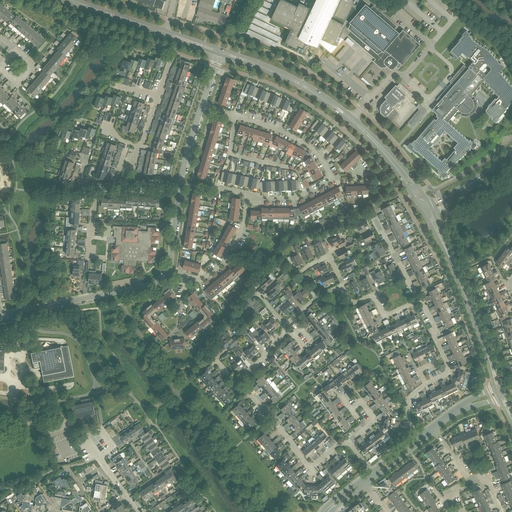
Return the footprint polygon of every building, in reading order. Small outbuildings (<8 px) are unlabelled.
[(135,0),(139,1),(154,6),(154,5),(158,6),(157,9),(158,9),(158,8),(162,9),(165,1),(166,2),(166,1),(164,1),(164,0),(135,0)] [(201,0),(200,4),(199,8),(200,8),(197,15),(224,24),(227,16),(220,14),(211,11),(215,0),(218,0),(224,2),(224,1),(224,0),(223,0),(201,0)] [(338,36),(341,30),(352,7),(355,1),(353,0),(317,0),(313,10),(306,7),(307,7),(299,3),(298,7),(283,0),(276,0),(274,6),(277,8),(271,20),(291,29),(285,43),(299,49),(298,50),(303,52),(304,50),(306,51),(314,36),(336,46),(337,46),(337,45),(341,38),(338,36)] [(384,64),(387,66),(391,70),(394,69),(398,64),(398,61),(403,65),(420,45),(403,30),(400,33),(394,29),(397,26),(373,6),(371,8),(366,4),(359,12),(355,8),(352,7),(341,30),(338,36),(341,38),(344,39),(347,35),(375,59),(373,62),(379,67),(381,64),(384,64)] [(1,18),(5,21),(11,14),(7,10),(1,18)] [(15,17),(11,14),(5,21),(8,25),(16,16),(15,17)] [(20,19),(16,16),(8,25),(9,25),(10,23),(14,26),(20,19)] [(24,22),(20,19),(14,26),(18,30),(24,22)] [(28,26),(24,22),(18,30),(21,33),(28,26)] [(32,29),(28,26),(21,33),(25,37),(32,29)] [(29,40),(36,32),(32,29),(25,37),(29,40)] [(488,51),(485,48),(479,45),(476,43),(473,40),(471,39),(472,38),(469,35),(465,31),(462,35),(463,36),(459,40),(460,40),(450,52),(454,56),(453,57),(454,58),(455,59),(456,59),(457,59),(458,58),(462,53),(467,58),(468,57),(473,61),(467,68),(464,65),(462,67),(459,70),(452,78),(452,77),(451,77),(450,77),(449,78),(449,79),(448,80),(449,81),(451,83),(448,87),(450,89),(432,110),(437,114),(436,116),(438,118),(436,120),(434,119),(424,130),(415,141),(415,140),(412,143),(411,142),(407,146),(414,152),(415,151),(417,152),(417,151),(438,170),(438,171),(441,173),(440,174),(444,178),(447,174),(446,172),(450,168),(453,165),(461,158),(464,155),(467,153),(471,147),(473,149),(477,145),(472,141),(471,142),(469,140),(469,141),(447,122),(458,110),(459,111),(460,112),(460,111),(462,113),(465,114),(468,113),(471,112),(473,109),(474,107),(474,104),(473,101),(471,98),(470,97),(474,93),(484,81),(487,83),(489,85),(488,86),(494,91),(493,92),(498,97),(496,99),(495,98),(487,107),(488,107),(486,110),(486,111),(486,112),(487,112),(486,113),(490,117),(491,116),(492,117),(491,118),(493,119),(492,120),(496,123),(499,119),(498,119),(506,109),(511,101),(511,86),(510,84),(501,74),(500,73),(505,68),(500,64),(495,59),(488,51)] [(40,36),(36,32),(29,40),(33,43),(40,36)] [(78,40),(72,34),(70,33),(67,37),(74,43),(78,40)] [(37,47),(44,39),(40,36),(33,43),(37,47)] [(74,43),(67,37),(64,41),(71,47),(74,43)] [(71,47),(64,41),(60,45),(68,51),(71,47)] [(68,51),(60,45),(57,49),(66,57),(66,56),(65,55),(68,51)] [(66,57),(57,49),(58,50),(55,54),(63,60),(66,57)] [(63,60),(55,54),(52,58),(59,64),(63,60)] [(156,57),(155,60),(153,68),(157,69),(158,66),(161,67),(161,66),(163,61),(163,60),(156,57)] [(59,64),(52,58),(49,62),(56,68),(59,64)] [(144,68),(147,61),(140,58),(139,62),(136,69),(141,71),(142,67),(144,68)] [(148,58),(147,61),(144,68),(149,70),(150,67),(153,68),(155,60),(148,58)] [(181,63),(179,68),(188,71),(190,66),(185,64),(186,61),(177,58),(175,61),(181,63)] [(136,69),(139,62),(131,59),(130,62),(128,70),(133,71),(134,68),(136,69)] [(128,70),(130,62),(123,60),(120,70),(125,72),(126,69),(128,70)] [(56,68),(49,62),(45,66),(53,72),(56,68)] [(42,70),(51,77),(50,76),(53,72),(45,66),(42,70)] [(51,77),(42,70),(43,71),(40,75),(47,81),(51,77)] [(40,75),(37,79),(44,85),(47,81),(40,75)] [(225,83),(233,86),(234,80),(237,81),(237,79),(235,78),(234,80),(227,77),(225,83)] [(174,84),(176,85),(185,88),(185,87),(183,87),(185,81),(176,78),(174,84)] [(33,83),(41,89),(44,85),(37,79),(33,83)] [(33,83),(30,87),(37,93),(41,89),(33,83)] [(248,94),(251,85),(245,83),(241,92),(246,93),(248,94)] [(384,97),(387,99),(385,101),(382,104),(382,103),(381,104),(380,105),(380,106),(380,107),(379,108),(379,109),(379,110),(380,111),(380,112),(380,113),(381,114),(381,115),(382,115),(383,115),(385,118),(386,117),(391,122),(398,114),(393,109),(394,109),(392,108),(394,106),(397,103),(398,104),(399,104),(400,104),(402,102),(404,104),(412,96),(408,93),(409,92),(409,91),(408,90),(400,83),(397,86),(396,85),(384,97)] [(251,85),(248,94),(250,95),(253,96),(257,87),(251,85)] [(37,93),(30,87),(27,90),(34,97),(37,93)] [(257,87),(253,96),(257,98),(259,99),(263,90),(257,87)] [(181,98),(183,93),(175,90),(173,95),(181,98)] [(263,90),(259,99),(261,100),(265,102),(269,92),(263,90)] [(220,98),(228,100),(230,95),(222,92),(220,98)] [(269,92),(265,102),(269,103),(271,104),(275,95),(269,92)] [(6,94),(0,100),(0,101),(3,105),(11,96),(10,98),(6,94)] [(114,95),(113,98),(111,105),(115,107),(116,104),(119,105),(121,97),(114,95)] [(180,103),(181,98),(173,95),(171,100),(180,103)] [(275,95),(271,104),(273,105),(277,107),(281,97),(275,95)] [(15,100),(11,96),(3,105),(4,104),(8,107),(15,100)] [(102,106),(105,99),(98,96),(94,107),(99,108),(100,105),(102,106)] [(106,96),(105,99),(102,106),(107,108),(108,104),(111,105),(113,98),(106,96)] [(282,109),(286,100),(281,97),(277,107),(280,108),(281,108),(282,109)] [(228,100),(220,98),(218,103),(226,106),(228,100)] [(18,104),(15,100),(8,107),(11,111),(18,104)] [(286,100),(282,109),(285,109),(284,110),(288,112),(292,102),(286,100)] [(136,101),(134,106),(142,109),(144,104),(136,101)] [(22,107),(18,104),(11,111),(15,114),(22,107)] [(427,111),(419,104),(416,107),(424,114),(427,111)] [(131,105),(129,110),(141,114),(142,109),(134,106),(131,105)] [(176,114),(178,108),(169,105),(167,111),(176,114)] [(22,107),(15,114),(18,118),(26,111),(22,107)] [(298,113),(305,117),(307,113),(309,114),(311,112),(308,111),(307,112),(301,108),(298,113)] [(139,119),(141,114),(129,110),(128,116),(130,116),(139,119)] [(178,115),(176,114),(167,111),(166,116),(177,120),(178,115)] [(305,117),(298,113),(295,117),(302,122),(305,117)] [(177,120),(166,116),(164,115),(162,121),(170,124),(172,119),(176,120),(177,120)] [(130,116),(128,122),(137,125),(139,119),(130,116)] [(302,122),(295,117),(292,122),(299,127),(302,122)] [(413,117),(408,123),(413,127),(418,122),(413,117)] [(214,119),(212,125),(220,128),(222,122),(214,119)] [(316,131),(322,124),(317,120),(311,127),(314,130),(315,130),(316,131)] [(173,124),(170,124),(162,121),(160,126),(171,129),(173,124)] [(137,125),(128,122),(127,127),(123,126),(122,129),(134,133),(137,125)] [(299,127),(292,122),(289,127),(296,131),(299,127)] [(322,124),(316,131),(318,133),(321,135),(327,128),(322,124)] [(160,126),(158,131),(167,134),(169,135),(171,129),(160,126)] [(89,127),(88,130),(86,137),(90,139),(91,136),(94,137),(96,130),(89,127)] [(73,128),(72,132),(69,139),(74,140),(75,137),(77,138),(80,131),(73,128)] [(81,128),(80,131),(77,138),(82,140),(83,137),(86,137),(88,130),(81,128)] [(327,128),(321,135),(324,138),(326,139),(332,132),(327,128)] [(57,138),(61,140),(66,141),(67,138),(69,139),(72,132),(64,129),(64,132),(60,131),(57,138)] [(253,140),(258,142),(261,131),(256,130),(253,138),(253,140)] [(165,139),(167,134),(158,131),(156,136),(165,139)] [(266,133),(261,131),(258,142),(263,144),(266,133)] [(332,132),(326,139),(328,141),(327,141),(331,144),(337,136),(332,132)] [(263,144),(270,146),(274,135),(266,133),(263,144)] [(274,135),(270,146),(276,149),(277,146),(281,139),(274,135)] [(163,144),(165,139),(156,136),(155,141),(163,144)] [(336,147),(342,140),(337,136),(331,144),(334,146),(336,147)] [(286,141),(281,139),(277,146),(282,149),(286,141)] [(342,140),(336,147),(337,149),(341,152),(347,144),(342,140)] [(162,150),(163,144),(155,141),(153,147),(155,148),(163,150),(162,150)] [(281,151),(286,153),(291,144),(286,141),(282,149),(281,151)] [(108,143),(106,148),(114,151),(116,146),(108,143)] [(296,146),(291,144),(286,153),(291,156),(296,146)] [(296,158),(297,156),(301,149),(296,146),(291,156),(296,158)] [(114,151),(106,148),(104,154),(113,156),(114,151)] [(162,154),(163,150),(155,148),(154,152),(148,151),(147,157),(156,158),(157,153),(162,154)] [(356,151),(352,155),(358,161),(362,157),(357,151),(358,150),(356,148),(354,149),(356,151)] [(297,156),(303,160),(309,153),(301,149),(297,156)] [(314,162),(309,153),(303,160),(307,166),(314,162)] [(104,154),(102,159),(111,162),(113,156),(104,154)] [(348,158),(354,165),(358,161),(352,155),(348,158)] [(348,158),(344,162),(350,168),(354,165),(348,158)] [(111,162),(102,159),(100,164),(109,167),(111,162)] [(66,160),(64,165),(73,168),(74,163),(66,160)] [(317,166),(314,162),(307,166),(306,166),(309,171),(310,171),(317,166)] [(350,168),(344,162),(340,166),(346,172),(350,168)] [(62,171),(71,174),(73,168),(64,165),(62,171)] [(320,171),(317,166),(310,171),(312,174),(313,175),(320,171)] [(107,172),(99,169),(97,174),(93,173),(93,174),(92,176),(105,180),(107,172)] [(62,171),(60,176),(69,179),(71,174),(62,171)] [(323,176),(320,171),(313,175),(312,176),(312,177),(311,178),(313,181),(314,180),(314,181),(323,176)] [(227,182),(229,173),(222,172),(222,174),(220,181),(225,182),(227,182)] [(241,175),(235,174),(233,184),(237,185),(237,184),(239,185),(241,175)] [(69,179),(60,176),(58,182),(67,185),(69,179)] [(247,177),(245,186),(249,187),(252,187),(253,178),(247,177)] [(253,178),(252,187),(254,188),(260,190),(260,182),(260,180),(253,178)] [(339,187),(334,190),(339,200),(344,197),(339,187)] [(329,192),(334,202),(339,200),(334,190),(329,192)] [(324,195),(328,202),(329,204),(334,202),(329,192),(324,195)] [(323,205),(328,202),(324,195),(319,197),(323,205)] [(71,205),(80,205),(80,200),(81,200),(82,197),(75,196),(74,199),(71,199),(71,205)] [(319,197),(314,200),(319,210),(324,207),(323,205),(319,197)] [(102,198),(102,203),(99,202),(99,208),(104,208),(104,207),(108,207),(108,198),(102,198)] [(314,212),(319,210),(314,200),(309,202),(314,212)] [(309,202),(304,205),(310,215),(314,212),(309,202)] [(381,206),(385,214),(393,210),(389,202),(381,206)] [(310,215),(304,205),(300,207),(303,214),(301,215),(303,218),(304,218),(310,215)] [(295,208),(289,208),(289,219),(296,219),(297,219),(297,216),(299,215),(297,209),(295,209),(295,208)] [(396,216),(393,210),(385,214),(388,220),(396,216)] [(399,221),(396,216),(388,220),(391,225),(399,221)] [(79,217),(70,217),(66,217),(66,226),(70,227),(77,227),(77,224),(79,224),(79,217)] [(360,223),(356,224),(359,230),(369,225),(366,219),(363,221),(362,220),(359,221),(360,223)] [(391,225),(393,230),(401,227),(399,221),(391,225)] [(226,229),(234,233),(237,229),(229,225),(226,229)] [(148,227),(147,231),(138,231),(138,227),(123,226),(123,227),(113,226),(113,230),(114,230),(114,237),(117,238),(116,245),(115,249),(111,248),(111,257),(115,257),(114,261),(119,261),(119,259),(124,260),(124,265),(122,265),(122,269),(126,269),(125,273),(134,274),(134,270),(138,270),(138,266),(136,266),(137,260),(148,261),(148,263),(152,263),(152,259),(156,259),(157,251),(153,251),(153,247),(151,247),(151,244),(155,244),(155,240),(159,240),(160,232),(156,232),(156,228),(148,227)] [(77,227),(70,227),(70,230),(67,229),(67,235),(76,236),(76,230),(77,230),(77,227)] [(404,232),(401,227),(393,230),(396,236),(404,232)] [(224,234),(231,238),(234,233),(226,229),(224,234)] [(372,231),(363,235),(366,242),(375,238),(372,231)] [(406,237),(404,232),(396,236),(398,241),(406,237)] [(221,239),(228,243),(231,238),(224,234),(221,239)] [(325,251),(324,249),(326,248),(321,236),(317,238),(319,242),(314,245),(318,254),(325,251)] [(339,236),(329,240),(332,247),(339,244),(340,247),(346,244),(344,240),(341,241),(339,236)] [(409,243),(406,237),(398,241),(401,247),(409,243)] [(218,244),(226,248),(228,243),(221,239),(218,244)] [(373,248),(374,250),(383,246),(380,242),(376,244),(375,241),(367,245),(368,248),(371,247),(372,249),(373,248)] [(218,244),(216,248),(223,252),(226,248),(218,244)] [(371,253),(373,256),(375,261),(381,258),(380,256),(386,253),(383,246),(374,250),(375,251),(371,253)] [(404,249),(407,255),(415,251),(412,246),(404,249)] [(75,249),(66,248),(66,254),(69,254),(68,257),(75,258),(76,255),(75,255),(75,249)] [(220,257),(223,252),(216,248),(213,253),(220,257)] [(309,248),(302,251),(306,260),(313,257),(309,248)] [(346,248),(337,252),(340,259),(349,255),(346,248)] [(417,257),(415,251),(407,255),(409,260),(417,257)] [(511,260),(511,258),(503,252),(500,257),(510,264),(511,260)] [(290,264),(293,263),(295,267),(302,263),(298,254),(292,257),(291,256),(288,258),(290,264)] [(10,264),(9,257),(0,258),(0,262),(0,265),(10,264)] [(409,260),(412,266),(420,262),(417,257),(409,260)] [(510,264),(500,257),(497,261),(500,264),(499,266),(502,268),(506,263),(508,265),(510,264)] [(347,264),(341,266),(345,273),(354,269),(352,265),(355,264),(352,258),(346,261),(347,264)] [(72,272),(71,275),(73,275),(73,276),(79,276),(80,270),(83,270),(84,262),(78,262),(77,266),(74,266),(73,272),(72,272)] [(423,267),(420,262),(412,266),(415,271),(423,267)] [(236,267),(242,273),(246,269),(240,263),(236,267)] [(390,278),(392,277),(397,275),(392,264),(389,266),(387,263),(382,265),(384,269),(386,268),(390,278)] [(483,272),(491,268),(488,263),(483,266),(482,264),(480,265),(483,272)] [(11,271),(10,264),(0,265),(1,272),(11,271)] [(319,264),(314,267),(316,272),(319,270),(321,274),(329,270),(326,264),(321,267),(319,264)] [(238,277),(242,273),(236,267),(232,270),(238,277)] [(423,267),(415,271),(417,277),(425,273),(423,267)] [(233,280),(238,277),(232,270),(231,268),(226,272),(232,278),(233,280)] [(483,272),(486,277),(497,272),(496,270),(493,272),(491,268),(483,272)] [(375,270),(370,273),(372,278),(375,276),(379,283),(385,280),(381,271),(376,273),(375,270)] [(12,278),(11,271),(1,272),(2,279),(12,278)] [(228,282),(232,278),(226,272),(222,276),(228,282)] [(498,273),(497,272),(486,277),(488,282),(493,280),(496,279),(494,275),(498,273)] [(428,278),(425,273),(417,277),(420,282),(428,278)] [(334,281),(331,275),(325,278),(324,276),(316,280),(317,282),(319,281),(322,280),(325,287),(329,286),(328,284),(334,281)] [(230,284),(228,282),(222,276),(218,279),(225,288),(230,284)] [(268,276),(259,283),(264,289),(273,281),(268,276)] [(354,277),(348,280),(354,293),(360,290),(354,277)] [(3,286),(13,285),(12,278),(2,279),(3,286)] [(367,278),(361,280),(365,289),(371,286),(367,278)] [(428,278),(420,282),(423,287),(431,283),(428,278)] [(225,288),(218,279),(214,283),(219,289),(221,292),(225,288)] [(494,283),(493,280),(488,282),(485,284),(488,289),(499,283),(498,282),(494,283)] [(267,289),(269,292),(267,294),(271,299),(281,290),(278,287),(279,286),(276,282),(267,289)] [(214,283),(210,286),(215,292),(219,289),(214,283)] [(488,295),(490,294),(498,290),(496,287),(500,285),(499,283),(488,289),(485,290),(488,295)] [(14,292),(13,285),(3,286),(4,293),(14,292)] [(217,295),(215,292),(210,286),(206,290),(210,294),(208,296),(211,300),(217,295)] [(429,298),(438,293),(436,288),(429,292),(430,295),(428,296),(429,298)] [(164,293),(165,294),(170,300),(175,296),(175,297),(175,296),(169,289),(168,289),(169,289),(164,293)] [(306,299),(305,298),(309,294),(306,290),(303,293),(303,292),(301,293),(299,291),(293,296),(300,304),(306,299)] [(490,294),(493,299),(504,294),(503,292),(500,294),(498,290),(490,294)] [(188,298),(191,302),(197,297),(199,296),(198,296),(195,292),(195,291),(187,298),(188,298)] [(15,299),(14,292),(4,293),(5,300),(15,299)] [(441,298),(438,293),(429,298),(430,300),(432,299),(434,302),(441,298)] [(161,298),(166,304),(170,300),(165,294),(161,298)] [(493,306),(495,304),(503,301),(501,297),(505,295),(504,294),(493,299),(490,300),(493,306)] [(201,301),(197,297),(191,302),(195,306),(201,301)] [(161,298),(157,302),(162,308),(166,304),(161,298)] [(249,298),(242,304),(247,310),(249,308),(253,313),(258,309),(252,301),(251,301),(249,298)] [(434,308),(444,304),(441,298),(434,302),(435,305),(433,306),(434,308)] [(205,306),(201,301),(195,306),(199,311),(200,310),(205,306)] [(289,301),(285,304),(290,311),(294,308),(289,301)] [(495,304),(498,309),(509,304),(508,302),(505,304),(503,301),(495,304)] [(152,305),(156,310),(157,311),(158,311),(157,311),(162,308),(157,302),(152,305)] [(286,315),(290,311),(285,304),(282,302),(278,306),(286,315)] [(360,312),(368,309),(366,306),(369,305),(367,303),(358,307),(360,312)] [(151,315),(156,310),(152,305),(151,304),(143,312),(143,311),(142,312),(146,316),(142,319),(149,328),(150,328),(155,322),(151,317),(151,315)] [(204,318),(199,322),(203,327),(204,328),(213,321),(209,317),(213,313),(206,305),(206,304),(205,306),(200,310),(204,315),(204,318)] [(446,309),(444,304),(434,308),(435,311),(437,309),(439,312),(446,309)] [(500,319),(508,315),(506,312),(508,311),(506,307),(510,306),(509,304),(498,309),(495,311),(498,316),(500,319)] [(368,309),(360,312),(363,318),(372,313),(371,311),(369,312),(368,309)] [(449,314),(446,309),(439,312),(440,315),(438,316),(439,319),(449,314)] [(316,317),(310,310),(304,315),(306,317),(306,318),(308,321),(306,322),(308,324),(316,317)] [(188,315),(189,317),(192,320),(197,316),(193,311),(188,315)] [(163,322),(166,318),(168,317),(163,312),(158,316),(163,322)] [(372,313),(363,318),(365,323),(373,319),(371,316),(374,315),(372,313)] [(410,314),(408,315),(412,324),(418,322),(417,320),(420,319),(418,314),(415,316),(414,314),(411,316),(410,314)] [(449,314),(439,319),(440,321),(442,320),(444,323),(451,319),(449,314)] [(407,327),(412,324),(408,315),(406,316),(407,318),(404,320),(407,327)] [(503,321),(505,327),(511,324),(511,321),(511,318),(509,319),(508,315),(500,319),(501,322),(503,321)] [(319,321),(316,317),(308,324),(309,326),(311,324),(313,326),(319,321)] [(272,318),(264,325),(270,332),(273,330),(279,325),(272,318)] [(319,322),(319,321),(313,326),(315,329),(313,331),(315,333),(325,324),(322,319),(319,322)] [(373,319),(365,323),(368,327),(377,322),(377,321),(374,322),(373,319)] [(402,329),(407,327),(404,320),(401,321),(400,319),(398,320),(402,329)] [(454,324),(451,319),(444,323),(445,326),(443,327),(444,329),(454,324)] [(394,324),(397,332),(398,334),(403,332),(402,329),(398,320),(395,321),(397,323),(394,324)] [(153,332),(154,331),(160,326),(157,322),(157,321),(155,322),(150,328),(153,332)] [(199,331),(203,327),(199,322),(198,321),(193,325),(199,331)] [(368,327),(369,331),(377,327),(375,325),(378,324),(377,322),(368,327)] [(321,336),(327,330),(329,328),(325,324),(315,333),(317,335),(318,333),(321,336)] [(387,325),(392,334),(397,332),(394,324),(392,325),(391,326),(390,324),(387,325)] [(511,324),(505,327),(502,328),(504,333),(511,330),(511,324)] [(189,328),(194,334),(199,331),(193,325),(189,328)] [(383,330),(387,337),(392,334),(387,325),(385,326),(386,328),(383,330)] [(154,331),(158,335),(164,330),(160,326),(154,331)] [(195,336),(194,334),(189,328),(185,332),(191,339),(195,336)] [(266,341),(267,342),(270,339),(269,338),(270,338),(264,331),(263,332),(261,329),(258,332),(266,341)] [(379,329),(377,330),(382,339),(387,337),(383,330),(380,331),(379,329)] [(164,330),(158,335),(157,336),(161,341),(168,335),(168,334),(164,330)] [(330,334),(327,330),(321,336),(323,338),(321,340),(322,341),(330,334)] [(377,342),(382,339),(377,330),(371,333),(375,331),(376,333),(373,335),(377,342)] [(261,345),(266,341),(258,332),(255,334),(257,337),(256,338),(261,345)] [(446,338),(447,341),(454,337),(452,332),(442,337),(443,339),(446,338)] [(330,334),(322,341),(327,347),(324,343),(326,342),(328,344),(331,347),(335,343),(334,342),(337,340),(336,338),(334,339),(330,334)] [(236,336),(232,339),(229,335),(220,343),(225,349),(230,344),(233,348),(241,341),(236,336)] [(457,342),(454,337),(447,341),(449,344),(446,345),(447,347),(457,342)] [(163,345),(165,346),(164,347),(168,352),(171,350),(185,348),(188,350),(192,347),(188,342),(185,342),(184,338),(170,340),(170,344),(167,344),(166,343),(163,345)] [(322,351),(323,351),(325,348),(320,342),(318,344),(316,342),(315,343),(322,351)] [(459,347),(457,342),(447,347),(449,349),(451,348),(452,351),(459,347)] [(282,350),(286,354),(292,349),(290,346),(292,344),(290,343),(282,350)] [(313,348),(319,354),(320,356),(322,355),(321,354),(324,352),(323,351),(322,351),(315,343),(314,344),(316,346),(313,348)] [(432,343),(427,346),(432,355),(434,354),(433,352),(436,351),(432,343)] [(246,346),(248,348),(254,355),(258,351),(252,345),(251,346),(249,344),(246,346)] [(430,356),(432,355),(427,346),(426,344),(423,345),(423,344),(420,345),(425,356),(428,354),(430,356)] [(62,346),(51,349),(30,353),(32,360),(34,369),(41,368),(41,369),(44,382),(74,376),(68,345),(62,346)] [(415,348),(417,351),(422,360),(424,359),(422,357),(425,356),(420,345),(415,348)] [(451,355),(452,357),(462,352),(459,347),(452,351),(454,354),(451,355)] [(250,359),(254,355),(248,348),(244,352),(250,359)] [(315,358),(319,354),(313,348),(311,350),(309,348),(308,350),(315,358)] [(294,351),(292,349),(286,354),(290,358),(296,353),(298,351),(296,349),(294,351)] [(410,354),(412,353),(415,361),(418,359),(419,362),(422,360),(417,351),(414,352),(412,349),(409,351),(410,354)] [(315,358),(308,350),(306,352),(307,353),(305,356),(310,362),(315,358)] [(464,358),(462,352),(452,357),(454,359),(456,358),(457,361),(464,358)] [(391,356),(395,363),(405,359),(403,357),(401,358),(400,354),(398,355),(396,353),(391,356)] [(306,366),(310,362),(305,356),(302,358),(301,356),(299,358),(306,366)] [(237,358),(235,360),(242,368),(246,365),(240,358),(238,360),(237,358)] [(301,369),(306,366),(299,358),(293,362),(293,363),(297,359),(299,361),(296,363),(300,368),(298,370),(301,372),(303,371),(301,369)] [(467,363),(464,358),(457,361),(459,364),(456,365),(458,368),(463,365),(467,363)] [(233,364),(232,365),(237,372),(242,368),(235,360),(234,359),(231,361),(233,364)] [(406,361),(405,359),(395,363),(398,368),(405,365),(403,362),(406,361)] [(356,363),(352,367),(357,373),(359,371),(361,373),(363,372),(356,363)] [(199,377),(203,381),(210,375),(207,372),(209,370),(210,370),(213,367),(211,365),(202,372),(203,374),(199,377)] [(348,367),(347,369),(354,378),(355,377),(354,375),(357,373),(352,367),(351,367),(350,365),(348,366),(348,367)] [(398,368),(400,374),(410,369),(408,367),(406,368),(405,365),(398,368)] [(458,375),(466,377),(468,372),(465,371),(465,370),(463,365),(458,368),(457,371),(459,371),(458,375)] [(342,371),(348,380),(350,378),(351,380),(354,378),(347,369),(346,369),(347,370),(344,373),(342,370),(342,371)] [(410,369),(400,374),(403,379),(410,375),(408,372),(411,371),(410,369)] [(342,374),(339,376),(346,385),(346,384),(345,382),(348,380),(342,371),(341,371),(342,374)] [(203,381),(207,386),(214,380),(211,377),(213,375),(212,373),(210,375),(203,381)] [(258,387),(266,380),(262,375),(256,381),(258,383),(256,385),(258,387)] [(403,379),(405,384),(415,379),(414,377),(411,378),(410,375),(403,379)] [(454,380),(453,380),(456,385),(461,383),(461,382),(464,383),(466,377),(458,375),(457,378),(455,377),(454,380)] [(335,380),(340,386),(341,385),(342,387),(346,385),(339,376),(335,380)] [(207,386),(211,391),(218,384),(216,381),(218,380),(216,378),(214,380),(207,386)] [(329,381),(331,383),(337,391),(336,389),(340,386),(335,380),(334,381),(331,378),(329,379),(330,380),(329,381)] [(415,379),(405,384),(408,389),(415,385),(413,382),(416,381),(415,379)] [(266,380),(258,387),(259,389),(261,387),(263,389),(269,384),(266,380)] [(452,383),(449,385),(453,392),(458,389),(456,385),(453,380),(451,381),(452,383)] [(367,391),(374,386),(370,382),(362,388),(363,390),(365,389),(367,391)] [(220,383),(218,384),(211,391),(215,395),(222,389),(220,386),(222,385),(220,383)] [(326,386),(331,393),(334,391),(335,393),(337,391),(331,383),(326,386)] [(265,396),(274,389),(269,384),(263,389),(266,392),(264,394),(265,396)] [(448,394),(453,392),(449,385),(446,386),(445,384),(443,385),(448,394)] [(443,397),(448,394),(443,385),(441,386),(442,388),(439,390),(443,397)] [(377,391),(374,386),(367,391),(369,394),(367,395),(368,397),(377,391)] [(215,395),(219,400),(226,394),(224,391),(226,389),(224,388),(222,389),(215,395)] [(317,395),(320,400),(329,393),(324,388),(327,392),(325,393),(323,390),(318,394),(317,392),(314,394),(315,396),(317,395)] [(277,393),(274,389),(265,396),(267,397),(269,396),(271,399),(277,393)] [(438,399),(443,397),(439,390),(436,391),(435,389),(433,390),(438,399)] [(429,395),(430,397),(432,402),(438,399),(433,390),(431,391),(432,393),(429,395)] [(379,393),(377,391),(368,397),(370,399),(372,398),(374,400),(381,395),(382,394),(381,392),(379,393)] [(228,392),(226,394),(219,400),(224,406),(231,400),(228,396),(230,394),(228,392)] [(277,393),(271,399),(273,401),(271,402),(273,404),(281,397),(277,393)] [(324,404),(330,399),(328,397),(330,395),(329,393),(320,400),(324,404)] [(374,404),(375,406),(384,400),(381,395),(374,400),(376,403),(374,404)] [(434,404),(432,402),(430,397),(427,398),(426,396),(424,397),(429,407),(434,404)] [(423,409),(429,407),(424,397),(422,398),(423,400),(420,402),(423,409)] [(81,425),(85,424),(99,422),(96,410),(94,411),(92,398),(81,400),(82,404),(72,406),(74,418),(80,417),(81,425)] [(324,404),(327,409),(335,402),(334,401),(332,402),(330,399),(324,404)] [(387,405),(384,400),(375,406),(377,408),(379,407),(381,409),(387,405)] [(235,414),(242,408),(240,405),(242,403),(240,401),(238,403),(239,404),(232,410),(235,414)] [(423,409),(420,402),(417,403),(416,401),(413,402),(416,408),(414,409),(416,413),(418,412),(421,410),(422,413),(424,412),(423,409)] [(281,414),(283,415),(291,409),(293,407),(289,402),(281,409),(283,412),(281,414)] [(331,413),(337,408),(335,406),(337,404),(335,402),(327,409),(331,413)] [(390,408),(387,405),(381,409),(383,412),(381,414),(383,416),(387,412),(389,414),(393,410),(391,407),(390,408)] [(235,414),(239,419),(247,413),(244,410),(246,408),(244,406),(242,408),(235,414)] [(331,413),(334,418),(342,411),(341,410),(339,411),(337,408),(331,413)] [(295,413),(291,409),(283,415),(284,417),(286,416),(288,418),(295,413)] [(239,419),(244,423),(251,417),(248,414),(250,413),(249,411),(247,413),(239,419)] [(334,418),(338,423),(344,418),(342,415),(344,414),(342,411),(334,418)] [(384,422),(392,424),(393,418),(390,417),(390,416),(389,414),(387,412),(383,416),(382,419),(385,419),(384,422)] [(296,415),(295,413),(288,418),(286,420),(289,422),(287,424),(288,426),(296,419),(294,417),(296,415)] [(253,416),(251,417),(244,423),(249,429),(256,423),(252,419),(254,417),(253,416)] [(346,420),(344,418),(338,423),(341,427),(349,421),(348,419),(346,420)] [(296,419),(288,426),(290,427),(292,426),(294,428),(300,423),(296,419)] [(302,421),(300,423),(294,428),(296,431),(294,433),(296,434),(306,426),(302,421)] [(349,421),(341,427),(345,432),(351,427),(349,424),(351,423),(349,421)] [(134,427),(139,434),(144,431),(139,424),(137,422),(135,424),(136,426),(134,427)] [(381,428),(384,433),(386,432),(388,430),(389,429),(392,429),(392,424),(384,422),(384,426),(381,425),(381,428)] [(139,434),(134,427),(133,425),(130,427),(132,429),(130,430),(135,437),(139,434)] [(135,437),(130,430),(129,428),(126,430),(127,432),(125,433),(130,440),(135,437)] [(378,434),(383,440),(384,442),(391,437),(386,432),(384,433),(381,428),(379,430),(380,432),(378,434)] [(475,439),(471,430),(466,433),(469,441),(475,439)] [(126,443),(130,440),(125,433),(124,431),(121,433),(119,434),(121,436),(126,443)] [(269,438),(268,437),(265,434),(267,433),(266,431),(264,433),(257,439),(262,444),(269,438)] [(320,433),(317,435),(324,443),(327,440),(329,442),(330,440),(324,432),(321,435),(320,433)] [(486,440),(495,437),(493,432),(485,435),(484,433),(481,434),(482,436),(484,435),(486,440)] [(153,438),(149,433),(142,438),(145,443),(153,438)] [(469,441),(466,433),(461,435),(464,443),(469,441)] [(378,444),(383,440),(378,434),(375,436),(373,434),(372,435),(378,444)] [(273,443),(272,442),(269,439),(271,437),(270,435),(268,437),(269,438),(262,444),(266,449),(273,443)] [(324,443),(317,435),(313,438),(322,448),(324,446),(322,445),(324,443)] [(373,447),(378,444),(372,435),(370,437),(371,439),(368,441),(373,447)] [(464,443),(461,435),(456,437),(459,445),(464,443)] [(145,443),(148,448),(156,443),(154,440),(156,439),(155,437),(153,438),(145,443)] [(322,448),(313,438),(312,437),(308,441),(316,450),(318,448),(320,450),(322,448)] [(459,445),(456,437),(450,439),(454,447),(459,445)] [(488,445),(498,441),(497,442),(495,437),(486,440),(488,445)] [(273,443),(266,449),(270,454),(277,448),(276,447),(274,444),(276,442),(274,440),(272,442),(273,443)] [(158,441),(156,443),(148,448),(151,452),(159,447),(157,445),(159,443),(158,441)] [(304,445),(306,447),(313,455),(315,454),(313,452),(316,450),(308,441),(304,445)] [(376,454),(377,453),(375,450),(373,447),(368,441),(366,443),(364,441),(362,442),(369,451),(372,449),(373,451),(376,454)] [(489,445),(491,450),(500,446),(498,441),(488,445),(488,446),(489,445)] [(369,451),(362,442),(361,444),(362,446),(359,448),(364,454),(369,451)] [(277,448),(270,454),(274,459),(281,452),(278,448),(280,447),(278,445),(276,447),(277,448)] [(151,452),(154,457),(162,452),(160,449),(162,448),(161,446),(159,447),(151,452)] [(493,455),(502,451),(500,446),(491,450),(493,455)] [(313,455),(306,447),(302,451),(307,457),(310,455),(311,457),(313,455)] [(426,453),(429,457),(437,451),(433,447),(426,453)] [(164,450),(162,452),(154,457),(157,461),(165,456),(163,454),(165,452),(164,450)] [(440,456),(437,451),(429,457),(432,461),(440,456)] [(502,451),(493,455),(495,460),(504,456),(502,451)] [(129,461),(126,456),(123,458),(120,453),(113,458),(114,461),(113,462),(114,464),(116,463),(119,468),(129,461)] [(157,461),(160,465),(168,460),(166,458),(168,457),(167,455),(165,456),(157,461)] [(435,467),(443,460),(440,456),(432,461),(436,465),(434,466),(435,467)] [(496,466),(505,463),(506,462),(504,456),(495,460),(497,465),(496,465),(496,466)] [(288,465),(287,464),(284,461),(286,459),(285,457),(283,459),(283,460),(276,466),(281,471),(288,465)] [(338,461),(339,463),(340,462),(346,470),(351,465),(345,458),(341,462),(339,460),(338,461)] [(168,460),(160,465),(164,470),(171,465),(168,460)] [(435,467),(438,471),(445,465),(442,461),(444,460),(443,460),(435,467)] [(129,461),(119,468),(122,472),(129,467),(128,464),(130,463),(129,461)] [(407,465),(413,472),(419,468),(413,461),(410,463),(409,463),(407,465)] [(289,462),(287,464),(288,465),(281,471),(280,472),(283,476),(284,475),(285,476),(292,469),(291,469),(289,465),(290,464),(289,462)] [(333,466),(334,467),(335,467),(341,474),(346,470),(340,462),(339,463),(336,466),(334,464),(333,466)] [(171,471),(171,470),(170,469),(172,467),(171,465),(164,470),(166,474),(167,474),(171,471)] [(401,470),(406,477),(413,472),(407,465),(404,467),(405,467),(401,470)] [(449,470),(445,465),(438,471),(441,475),(449,470)] [(129,467),(122,472),(125,477),(133,472),(131,469),(133,467),(132,466),(129,467)] [(293,467),(291,469),(292,469),(285,476),(289,480),(296,474),(295,473),(293,470),(295,469),(293,467)] [(335,467),(334,467),(331,470),(330,468),(328,470),(330,472),(330,471),(331,471),(337,478),(341,474),(335,467)] [(506,467),(498,471),(500,475),(508,472),(506,467)] [(401,482),(406,477),(401,470),(398,472),(397,472),(395,474),(401,482)] [(452,474),(449,470),(441,475),(444,480),(452,474)] [(171,471),(167,474),(172,481),(176,478),(171,471)] [(128,481),(136,476),(133,472),(125,477),(128,481)] [(300,479),(299,478),(297,475),(299,473),(297,472),(295,473),(296,474),(289,480),(293,485),(300,479)] [(508,472),(500,475),(502,481),(511,478),(508,472)] [(167,474),(166,474),(162,477),(167,484),(172,481),(167,474)] [(324,481),(330,488),(335,483),(329,477),(330,476),(328,474),(326,475),(328,477),(325,480),(324,481)] [(401,482),(395,474),(392,476),(393,476),(392,477),(390,478),(395,486),(401,482)] [(452,474),(444,480),(448,484),(455,479),(456,481),(458,479),(457,477),(455,478),(452,474)] [(136,476),(128,481),(131,486),(139,481),(136,476)] [(301,476),(299,478),(300,479),(293,485),(297,490),(299,488),(304,484),(301,480),(303,478),(301,476)] [(52,485),(51,487),(54,487),(54,488),(61,489),(61,487),(62,486),(64,487),(65,479),(63,478),(62,479),(60,477),(56,479),(58,483),(54,485),(52,485)] [(162,477),(158,480),(163,488),(167,484),(162,477)] [(323,481),(319,485),(324,490),(325,492),(330,488),(324,481),(325,480),(323,478),(321,479),(323,481)] [(386,495),(387,497),(392,493),(394,492),(391,488),(394,485),(395,486),(390,478),(387,480),(380,485),(380,486),(380,487),(382,487),(382,490),(385,495),(386,495)] [(65,479),(64,487),(65,487),(66,488),(66,490),(75,491),(76,489),(73,488),(72,488),(67,481),(68,481),(67,479),(65,479)] [(102,485),(103,481),(95,480),(94,490),(95,490),(101,491),(102,485)] [(153,483),(158,491),(163,488),(158,480),(153,483)] [(501,484),(503,489),(511,485),(510,481),(501,484)] [(153,483),(149,486),(154,494),(158,491),(153,483)] [(306,485),(304,484),(299,488),(302,491),(304,491),(304,495),(311,495),(312,486),(306,485)] [(324,490),(319,485),(317,486),(312,486),(311,495),(318,496),(318,492),(320,493),(324,490)] [(511,491),(511,485),(503,489),(505,494),(511,491)] [(149,486),(144,489),(149,497),(154,494),(149,486)] [(14,491),(14,492),(19,498),(19,500),(20,501),(23,501),(31,502),(31,501),(32,500),(33,500),(35,494),(35,490),(36,488),(34,487),(33,488),(34,490),(33,493),(30,495),(28,492),(23,495),(21,493),(22,493),(19,490),(18,490),(14,491)] [(474,497),(483,494),(481,488),(472,492),(474,497)] [(149,497),(144,489),(140,492),(145,500),(149,497)] [(419,495),(424,501),(431,495),(428,492),(429,491),(427,489),(419,495)] [(53,496),(49,498),(53,503),(55,502),(58,506),(59,505),(60,505),(63,492),(60,491),(58,493),(58,494),(55,494),(55,496),(53,496)] [(394,492),(392,493),(387,497),(389,499),(390,499),(392,502),(399,497),(395,491),(394,492)] [(63,492),(60,505),(61,505),(61,506),(62,507),(71,500),(70,499),(68,499),(69,497),(66,496),(66,494),(65,493),(63,492)] [(38,496),(37,495),(37,494),(35,494),(33,500),(35,501),(36,501),(36,504),(43,505),(44,503),(44,502),(45,501),(48,505),(50,503),(43,493),(41,494),(38,496)] [(190,498),(185,501),(190,508),(195,505),(193,503),(196,502),(191,494),(188,496),(190,498)] [(75,498),(71,500),(62,507),(62,508),(63,508),(63,509),(73,511),(74,504),(78,502),(81,502),(82,497),(79,497),(78,496),(75,495),(75,496),(75,498)] [(431,495),(424,501),(429,508),(435,503),(437,502),(435,499),(434,500),(431,495)] [(399,497),(392,502),(395,506),(394,506),(396,508),(404,502),(399,497)] [(478,502),(479,506),(488,503),(486,498),(485,498),(476,502),(478,502)] [(30,504),(31,502),(23,501),(22,503),(18,502),(15,504),(18,508),(21,506),(24,511),(25,511),(28,510),(29,511),(28,511),(31,511),(33,505),(31,505),(30,504)] [(186,511),(190,509),(190,508),(185,501),(181,504),(186,511)] [(354,503),(359,511),(362,510),(364,511),(368,508),(368,507),(364,501),(361,503),(360,502),(357,504),(356,502),(354,503)] [(404,511),(408,509),(404,502),(396,508),(398,511),(399,511),(404,511)] [(81,511),(89,511),(91,509),(88,505),(85,507),(83,503),(80,503),(79,509),(81,510),(82,511),(81,511)] [(351,510),(352,511),(359,511),(354,503),(352,505),(353,507),(350,509),(351,510)] [(437,506),(435,503),(429,508),(427,509),(429,511),(435,511),(439,510),(436,506),(437,506)] [(479,506),(481,511),(490,508),(488,503),(479,506)]
